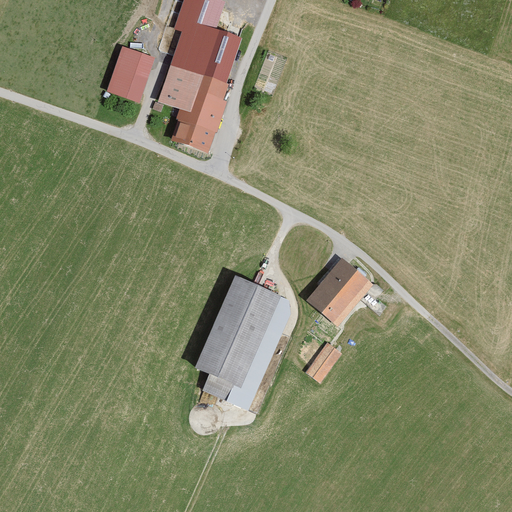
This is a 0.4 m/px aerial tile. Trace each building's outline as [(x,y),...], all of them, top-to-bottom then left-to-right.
[(182,30),(171,63),(227,82),(242,38),(216,29),(225,2),(218,0),(185,0),(176,28),(182,30)] [(155,57),(123,46),(107,90),(140,102),(155,57)] [(229,83),(227,82),(171,63),(158,102),(179,109),(176,118),(180,120),(213,131),(216,132),(226,101),(223,100),(229,83)] [(206,152),(213,131),(180,120),(173,141),(206,152)] [(341,257),(306,300),(339,326),(373,284),(341,257)] [(289,298),(233,275),(193,369),(207,374),(199,392),(249,413),(291,315),(289,298)] [(342,353),(327,342),(305,372),(320,383),(342,353)]
